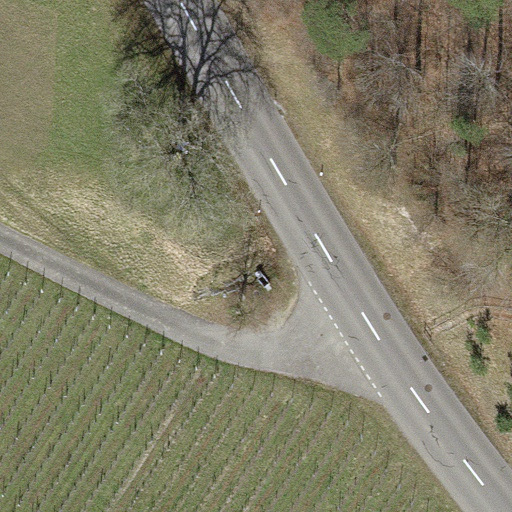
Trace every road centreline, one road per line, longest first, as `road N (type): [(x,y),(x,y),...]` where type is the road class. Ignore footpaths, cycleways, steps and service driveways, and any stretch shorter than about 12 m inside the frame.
road 1 (secondary): [(504,511),(376,342),(173,0)]
road 2 (track): [(0,235),(223,354),(330,364),(376,342)]
